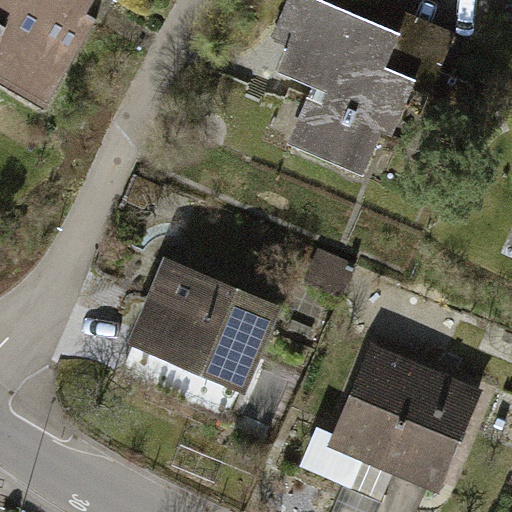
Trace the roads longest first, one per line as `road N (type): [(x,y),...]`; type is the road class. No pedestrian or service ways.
road 1 (residential): [(0,371),(42,319),(207,0)]
road 2 (residential): [(125,511),(0,445)]
